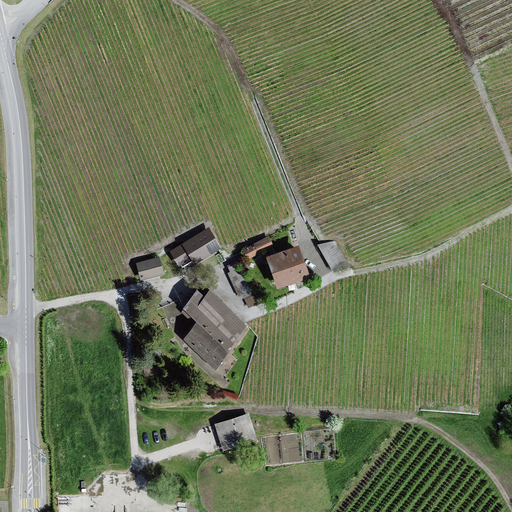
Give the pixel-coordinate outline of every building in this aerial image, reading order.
[(218,249),(206,229),(167,253),(179,272),(218,249)] [(272,249),(266,238),(241,251),(247,262),(272,249)] [(305,277),(294,248),(261,260),(272,289),(305,277)] [(162,276),(157,258),(133,264),(137,282),(162,276)] [(211,367),(246,324),(205,292),(201,297),(192,291),(177,310),(193,323),(178,341),(211,367)] [(245,414),(211,426),(220,452),(254,441),(245,414)]
